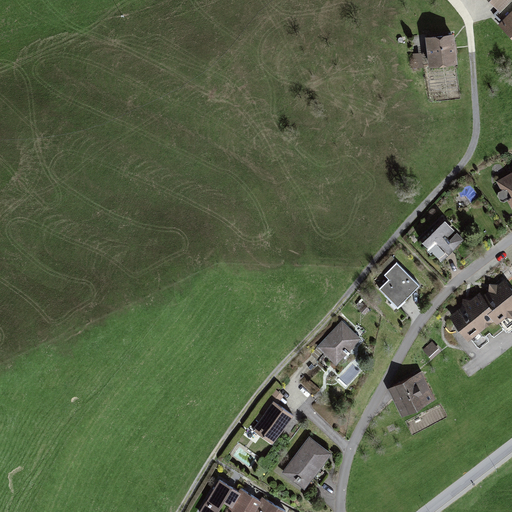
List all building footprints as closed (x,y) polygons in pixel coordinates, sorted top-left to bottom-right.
[(511,0),(484,0),(500,16),(511,4),(511,0)] [(511,16),(498,31),(511,44),(511,16)] [(455,40),(427,43),(430,73),(458,70),(455,40)] [(511,174),(500,185),(511,206),(511,174)] [(444,220),(422,241),(442,262),(464,241),(444,220)] [(390,278),(378,290),(399,309),(422,285),(397,262),(386,274),(390,278)] [(478,291),(448,316),(468,340),(495,317),(501,324),(511,314),(511,288),(504,278),(483,296),(478,291)] [(364,305),(359,310),(364,315),(369,310),(364,305)] [(343,322),(317,348),(335,366),(361,340),(343,322)] [(434,343),(425,352),(433,360),(442,352),(434,343)] [(422,373),(387,388),(399,416),(434,401),(422,373)] [(284,397),(277,392),(273,398),(280,403),(284,397)] [(291,416),(273,403),(253,431),(271,444),(291,416)] [(311,437),(282,475),(303,491),(332,453),(311,437)] [(240,492),(219,480),(201,511),(289,511),(290,511),(263,496),(261,499),(242,489),(240,492)]
